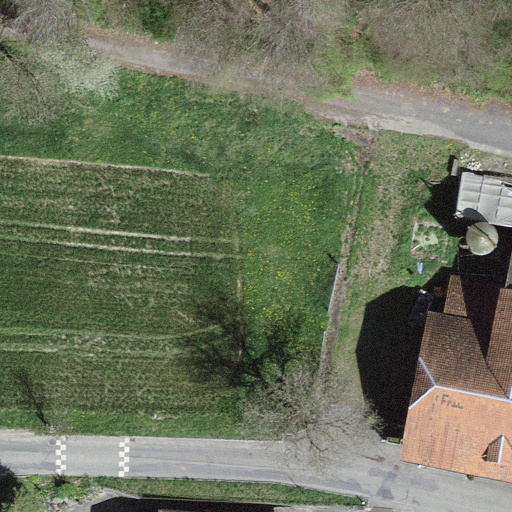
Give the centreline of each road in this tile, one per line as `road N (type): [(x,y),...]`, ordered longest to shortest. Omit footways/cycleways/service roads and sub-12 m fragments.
road 1 (track): [(0,13),(66,38),(511,122)]
road 2 (unclassified): [(495,511),(269,461),(0,458)]
